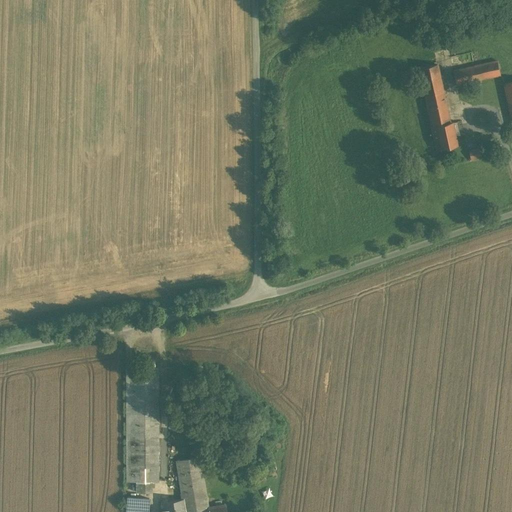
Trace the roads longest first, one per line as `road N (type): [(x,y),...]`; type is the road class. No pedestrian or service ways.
road 1 (unclassified): [(260,297),(254,0)]
road 2 (unclassified): [(0,352),(260,297)]
road 3 (unclassified): [(260,297),(511,213)]
